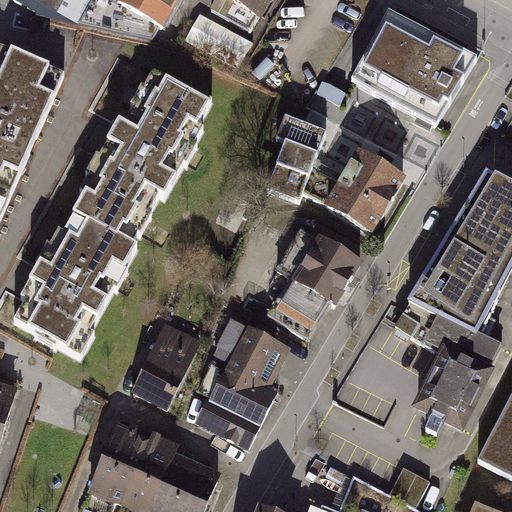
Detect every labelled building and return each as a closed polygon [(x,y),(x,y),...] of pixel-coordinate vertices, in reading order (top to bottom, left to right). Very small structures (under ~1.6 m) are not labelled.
[(34,0),(58,13),(64,0),(34,0)] [(64,0),(58,13),(63,22),(79,24),(92,0),(64,0)] [(152,42),(160,31),(112,3),(114,0),(92,0),(79,24),(152,42)] [(181,0),(114,0),(112,3),(160,31),(162,32),(181,0)] [(272,0),(218,0),(261,22),(272,0)] [(475,60),(387,13),(351,83),(437,129),(475,60)] [(201,14),(191,34),(244,61),(254,41),(201,14)] [(0,223),(65,78),(0,50),(0,223)] [(178,86),(144,66),(118,118),(115,114),(96,150),(92,147),(68,195),(74,198),(57,226),(53,224),(46,239),(42,237),(31,256),(34,258),(15,289),(17,291),(10,302),(14,304),(4,322),(68,361),(122,269),(120,262),(217,100),(182,79),(178,86)] [(324,82),(319,93),(342,103),(347,91),(324,82)] [(371,237),(406,181),(357,151),(343,174),(315,163),(326,133),(284,118),(275,142),(283,146),(265,194),(299,206),(303,195),(325,207),(324,209),(371,237)] [(478,335),(511,269),(511,185),(486,171),(395,330),(438,353),(410,410),(462,435),(504,348),(478,335)] [(335,309),(363,265),(318,238),(318,240),(300,230),(276,272),(294,283),(271,321),(309,344),(331,307),(335,309)] [(271,390),(291,352),(231,319),(216,349),(232,357),(195,428),(249,454),(277,394),(271,390)] [(201,342),(165,325),(130,396),(167,414),(201,342)] [(0,447),(18,390),(0,384),(0,447)] [(511,403),(480,464),(511,480),(511,403)] [(133,433),(115,425),(86,495),(124,511),(205,511),(221,475),(177,454),(180,448),(135,428),(133,433)] [(430,483),(404,469),(389,496),(417,511),(430,483)] [(389,496),(353,477),(339,511),(334,511),(322,506),(320,511),(264,511),(256,509),(254,511),(418,511),(417,511),(389,496)]
